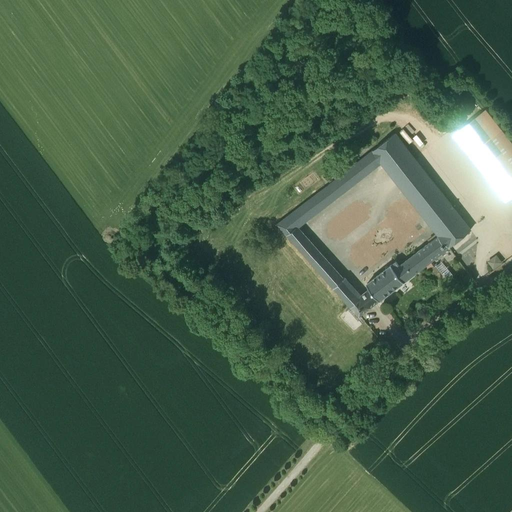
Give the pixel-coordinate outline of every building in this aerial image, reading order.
[(511,141),(486,105),(451,130),(502,202),(511,196),(511,197),(511,141)] [(473,230),(423,165),(398,134),(375,152),(384,163),(442,236),(451,248),(473,230)] [(375,152),(280,224),(290,235),(300,228),(303,225),(384,163),(375,152)] [(332,210),(335,214),(344,209),(341,204),(332,210)] [(362,297),(300,228),(290,235),(354,308),(364,300),(362,297)] [(365,233),(348,252),(362,263),(379,245),(365,233)] [(442,236),(420,253),(429,264),(433,261),(451,248),(442,236)] [(451,248),(433,261),(439,268),(456,254),(451,248)] [(420,253),(402,267),(398,262),(393,266),(407,282),(429,264),(420,253)] [(393,266),(369,285),(372,289),(362,297),(364,300),(372,309),(407,282),(393,266)] [(372,309),(364,300),(354,308),(362,317),(372,309)]
